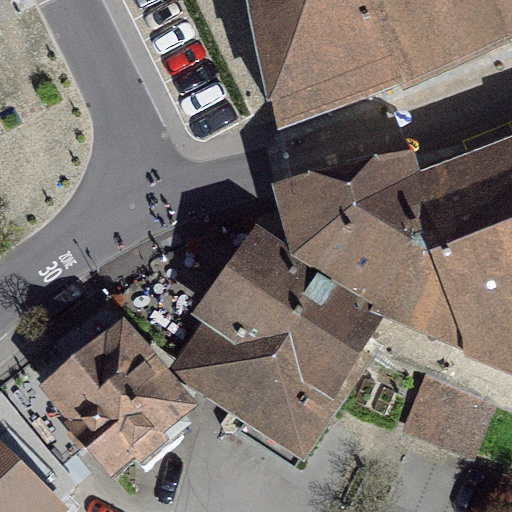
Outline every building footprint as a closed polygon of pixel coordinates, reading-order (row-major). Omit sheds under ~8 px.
[(368,0),(253,0),(276,128),(403,80),(368,0)] [(368,0),(403,80),(503,32),(488,0),(368,0)] [(511,0),(488,0),(503,32),(511,27),(511,0)] [(511,156),(412,185),(463,330),(511,355),(511,156)] [(412,185),(302,218),(304,240),(463,330),(412,185)] [(378,321),(262,244),(227,296),(182,365),(254,413),(241,432),(298,469),(370,359),(358,351),(378,321)] [(128,330),(50,396),(128,487),(206,421),(128,330)] [(497,416),(429,388),(409,439),(476,466),(497,416)] [(79,511),(0,429),(0,511),(79,511)]
